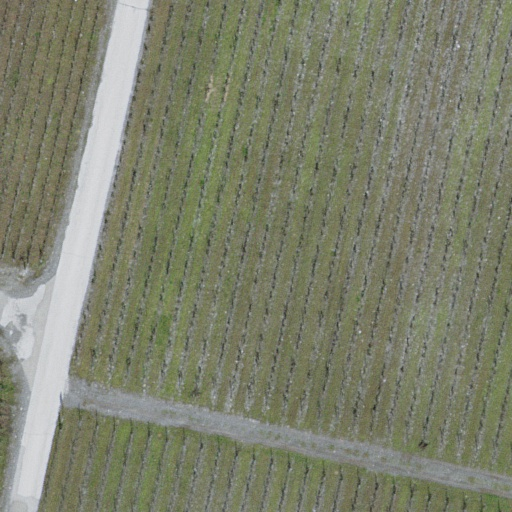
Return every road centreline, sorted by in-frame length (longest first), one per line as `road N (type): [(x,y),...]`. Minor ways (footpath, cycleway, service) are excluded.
road 1 (track): [(511,492),(59,393),(18,328),(0,316)]
road 2 (track): [(31,511),(148,0)]
